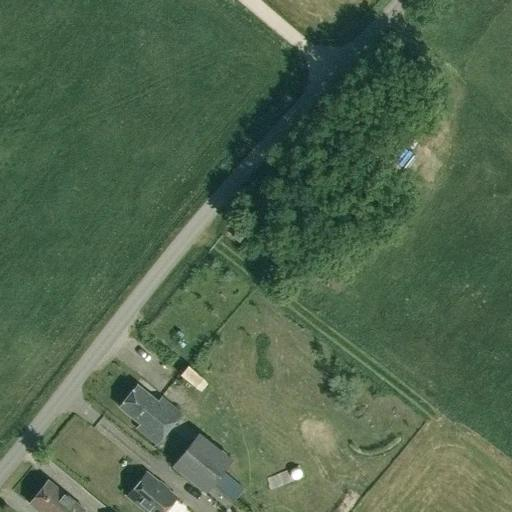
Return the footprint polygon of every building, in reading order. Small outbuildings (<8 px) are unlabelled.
[(120,406),(141,422),(138,426),(158,442),(181,414),(160,398),(157,402),(136,385),(120,406)] [(202,490),(229,455),(195,429),(168,464),(202,490)] [(253,473),(263,460),(246,445),(235,457),(253,473)] [(130,494),(151,511),(160,511),(176,494),(148,471),(130,494)] [(229,507),(243,489),(222,473),(208,490),(229,507)] [(83,511),(86,509),(49,479),(30,503),(41,511),(83,511)]
